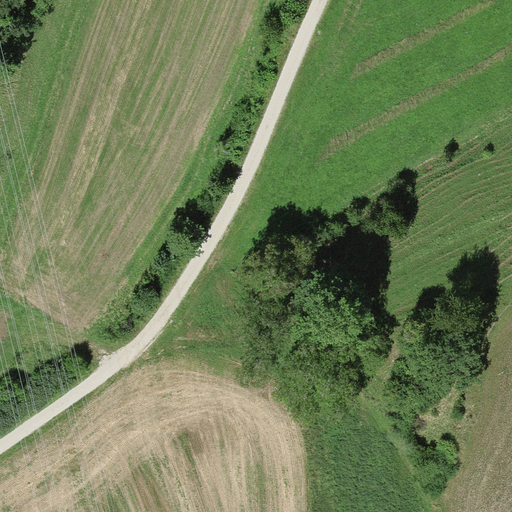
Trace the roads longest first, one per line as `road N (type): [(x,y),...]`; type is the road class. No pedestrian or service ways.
road 1 (track): [(0,443),(111,371),(159,320),(221,231),(312,0)]
road 2 (track): [(111,371),(0,299)]
